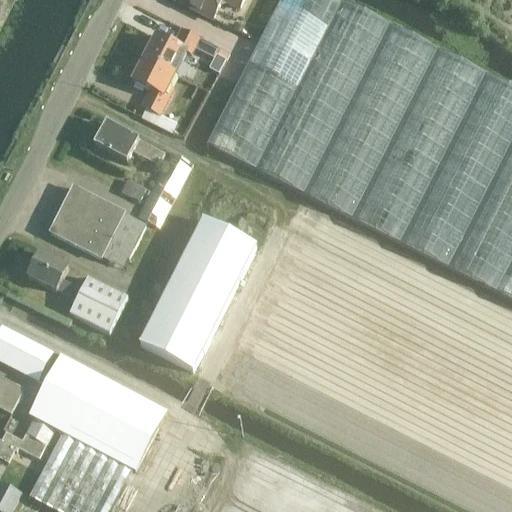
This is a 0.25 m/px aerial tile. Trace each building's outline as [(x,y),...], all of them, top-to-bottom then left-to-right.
[(175,0),(175,2),(212,21),(220,6),(226,4),(239,11),(244,0),(175,0)] [(511,303),(511,90),(333,0),(281,0),(206,148),(511,303)] [(145,60),(175,76),(186,55),(192,58),(196,51),(213,61),(218,51),(197,39),(181,31),(177,41),(176,40),(172,48),(155,40),(145,60)] [(175,76),(145,60),(133,84),(150,92),(142,109),(145,110),(141,120),(167,133),(171,124),(160,118),(173,91),(168,89),(175,76)] [(127,166),(133,155),(158,168),(164,156),(107,126),(95,149),(127,166)] [(159,231),(193,167),(170,155),(136,219),(159,231)] [(146,192),(127,182),(120,195),(139,204),(146,192)] [(124,216),(73,190),(50,236),(101,262),(101,261),(122,271),(127,261),(128,262),(145,228),(123,218),(124,216)] [(200,219),(142,349),(197,374),(255,244),(200,219)] [(67,272),(39,257),(27,280),(56,294),(57,293),(69,299),(75,289),(62,283),(67,272)] [(127,302),(87,281),(69,317),(109,336),(127,302)] [(60,360),(1,330),(0,332),(0,366),(45,389),(29,419),(32,421),(55,433),(62,436),(28,501),(49,511),(109,511),(131,472),(135,475),(166,416),(60,359),(60,360)] [(25,392),(0,379),(0,412),(11,418),(25,392)] [(0,461),(8,465),(14,454),(17,455),(19,451),(38,462),(45,449),(46,449),(55,433),(32,421),(24,438),(25,438),(22,443),(6,435),(1,443),(0,442),(0,461)] [(0,511),(11,511),(19,497),(0,487),(0,511)]
